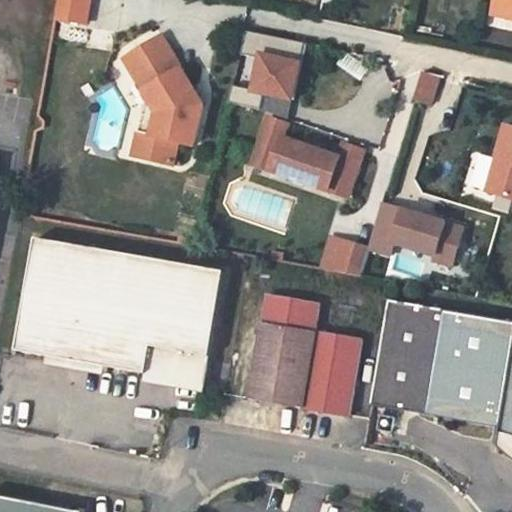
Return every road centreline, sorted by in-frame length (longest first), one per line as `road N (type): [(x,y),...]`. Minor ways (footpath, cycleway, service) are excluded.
road 1 (residential): [(163,511),(171,482),(242,455),(365,476),(413,490),(446,511)]
road 2 (residential): [(511,78),(249,20)]
